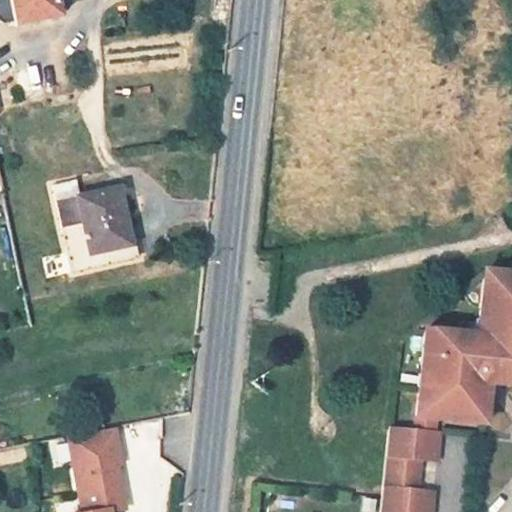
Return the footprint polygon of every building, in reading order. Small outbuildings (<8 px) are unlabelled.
[(3,5),(34,0),(0,0),(0,9),(3,9),(3,5)] [(0,32),(7,31),(8,37),(54,28),(49,0),(34,0),(3,5),(3,9),(0,9),(0,32)] [(45,185),(63,271),(97,263),(94,250),(123,243),(110,188),(71,197),(67,180),(45,185)] [(94,250),(97,263),(129,256),(126,243),(123,243),(94,250)] [(443,419),(491,424),(495,393),(506,384),(511,384),(511,273),(492,271),(485,335),(433,330),(423,417),(443,419)] [(423,417),(422,429),(424,429),(442,431),(443,419),(423,417)] [(113,426),(64,437),(77,511),(124,511),(115,468),(123,467),(113,426)] [(396,427),(387,511),(415,511),(424,429),(422,429),(396,427)] [(444,462),(448,432),(442,431),(424,429),(415,511),(438,511),(441,491),(424,490),(427,460),(444,462)]
